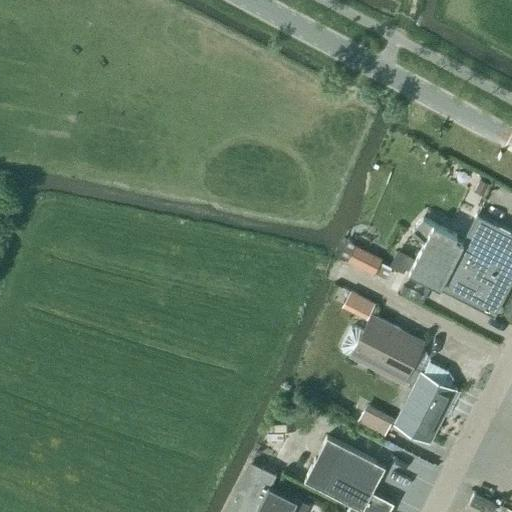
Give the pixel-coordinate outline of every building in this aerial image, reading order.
[(479,178),(473,190),(483,195),(489,183),(479,178)] [(439,287),(494,315),(511,279),(511,232),(476,214),(462,242),(455,238),(457,235),(423,217),(411,230),(423,241),(408,271),(432,283),(432,282),(439,286),(439,287)] [(353,244),(347,237),(338,255),(373,274),(381,258),(353,244)] [(399,245),(392,259),(408,266),(414,252),(399,245)] [(400,330),(371,315),(364,330),(354,325),(349,327),(340,346),(341,351),(348,355),(348,353),(402,381),(403,379),(413,385),(394,423),(429,441),(456,389),(450,386),(452,378),(447,371),(429,361),(423,372),(421,371),(420,372),(409,366),(420,345),(398,333),(400,330)] [(262,441),(279,449),(297,414),(280,405),(262,441)] [(345,511),(388,511),(393,502),(371,491),(384,466),(326,436),(304,480),(350,504),(345,511)] [(302,511),(307,504),(270,485),(275,474),(262,467),(238,511),(302,511)]
